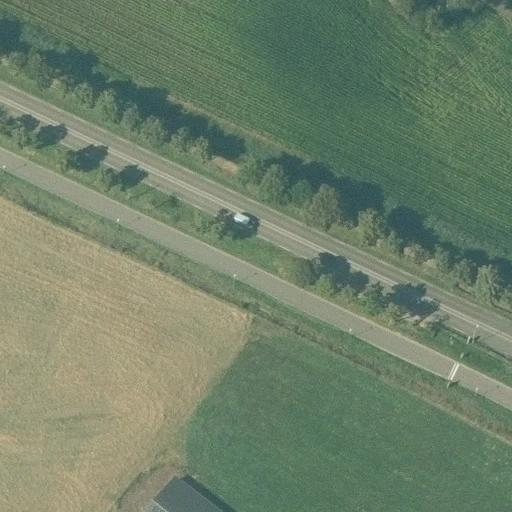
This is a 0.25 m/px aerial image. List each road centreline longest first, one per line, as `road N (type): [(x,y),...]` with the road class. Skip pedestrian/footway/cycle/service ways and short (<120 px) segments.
road 1 (unclassified): [(511,401),(0,159)]
road 2 (primary): [(477,325),(0,98)]
